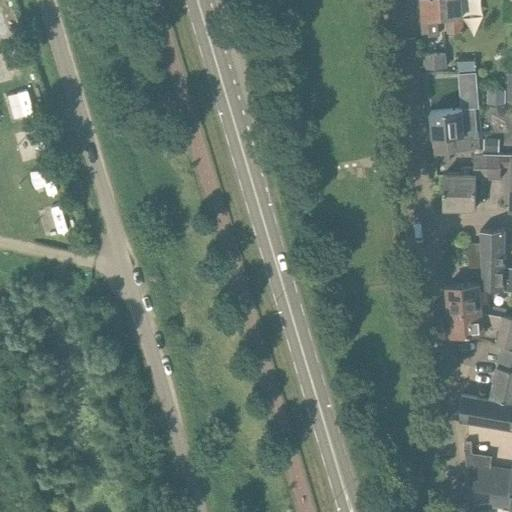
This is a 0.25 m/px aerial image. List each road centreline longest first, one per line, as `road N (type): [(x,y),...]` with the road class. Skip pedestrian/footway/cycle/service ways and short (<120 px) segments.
road 1 (secondary): [(353,511),(197,0)]
road 2 (unclassified): [(46,0),(199,511)]
road 3 (residential): [(460,511),(421,219)]
road 4 (residential): [(421,219),(401,0)]
